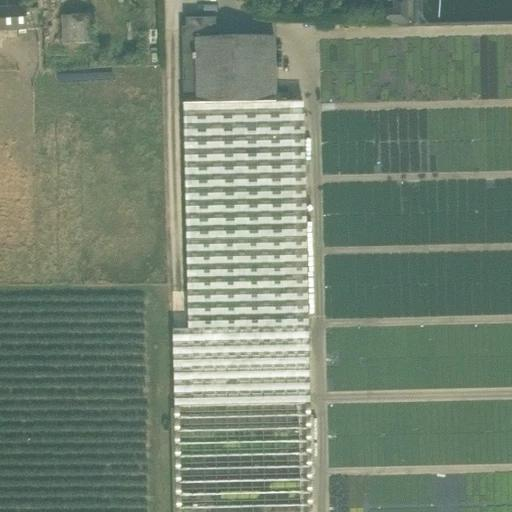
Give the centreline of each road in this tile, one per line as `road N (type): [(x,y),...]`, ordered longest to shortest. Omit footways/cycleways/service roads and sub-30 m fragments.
road 1 (track): [(321,511),(309,25)]
road 2 (track): [(226,25),(511,25)]
road 3 (track): [(172,63),(175,316)]
road 4 (track): [(311,110),(511,104)]
road 5 (track): [(313,182),(511,178)]
road 6 (track): [(315,251),(511,247)]
road 7 (track): [(317,325),(511,320)]
road 8 (track): [(318,398),(511,394)]
road 9 (track): [(320,476),(511,471)]
